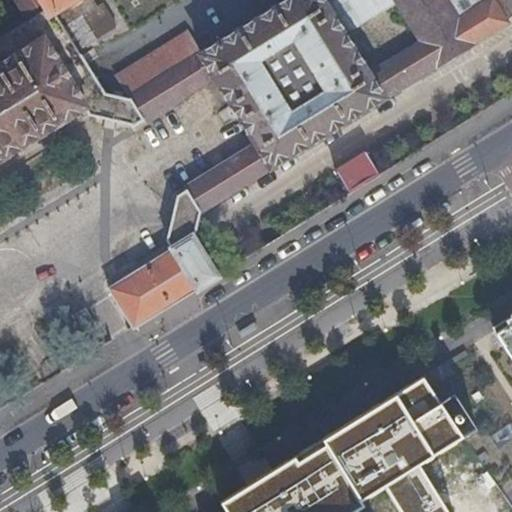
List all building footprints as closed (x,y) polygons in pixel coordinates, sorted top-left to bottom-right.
[(18,0),(30,19),(52,7),(48,0),(18,0)] [(63,0),(52,7),(30,19),(23,24),(33,42),(45,35),(89,104),(84,107),(88,114),(134,124),(213,75),(199,53),(185,32),(113,76),(124,95),(116,93),(117,90),(107,87),(106,90),(103,90),(80,51),(117,28),(101,0),(95,0),(94,0),(63,0)] [(511,0),(284,0),(199,53),(213,75),(255,145),(268,168),(507,19),(506,18),(511,13),(511,0)] [(0,62),(33,42),(23,24),(0,37),(0,62)] [(0,158),(84,107),(89,104),(45,35),(33,42),(0,62),(0,158)] [(255,145),(187,188),(200,210),(268,168),(255,145)] [(197,223),(200,210),(187,188),(175,195),(173,203),(170,218),(167,228),(164,238),(170,247),(192,233),(194,235),(197,223)] [(219,275),(194,235),(192,233),(170,247),(107,286),(133,329),(197,289),(198,291),(221,277),(219,275)] [(95,325),(84,306),(74,313),(85,332),(95,325)] [(85,511),(104,501),(96,488),(67,505),(70,511),(85,511)]
